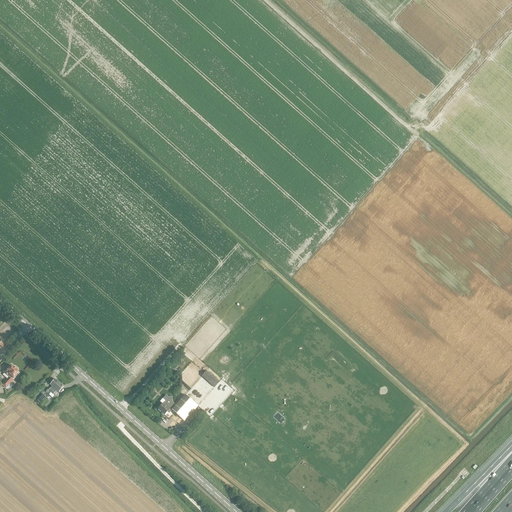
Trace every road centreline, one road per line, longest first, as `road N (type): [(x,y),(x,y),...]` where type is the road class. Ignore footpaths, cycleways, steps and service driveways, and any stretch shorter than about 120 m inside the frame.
road 1 (secondary): [(236,511),(0,299)]
road 2 (track): [(265,0),(406,125),(419,125)]
road 3 (track): [(130,416),(129,434),(203,511)]
